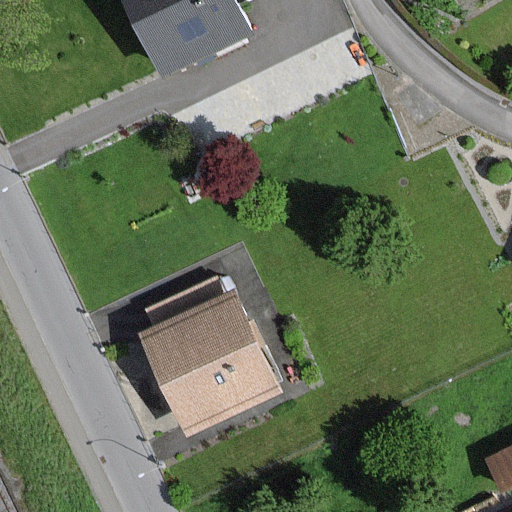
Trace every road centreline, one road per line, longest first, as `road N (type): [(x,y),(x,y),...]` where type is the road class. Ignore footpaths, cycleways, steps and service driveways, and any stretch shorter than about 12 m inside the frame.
road 1 (residential): [(0,194),(152,511)]
road 2 (residential): [(369,0),(412,56),(511,121)]
